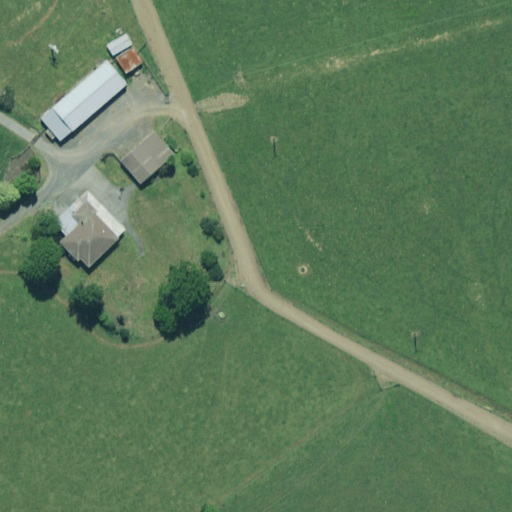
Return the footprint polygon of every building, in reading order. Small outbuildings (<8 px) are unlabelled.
[(133,45),(126,33),(106,45),(112,57),(133,45)] [(142,64),(131,49),(116,59),(126,75),(142,64)] [(126,85),(106,62),(41,119),(61,142),(126,85)] [(173,157),(152,132),(140,142),(138,139),(116,157),(140,185),(173,157)] [(126,232),(92,196),(73,215),(81,223),(60,244),(86,270),(126,232)]
